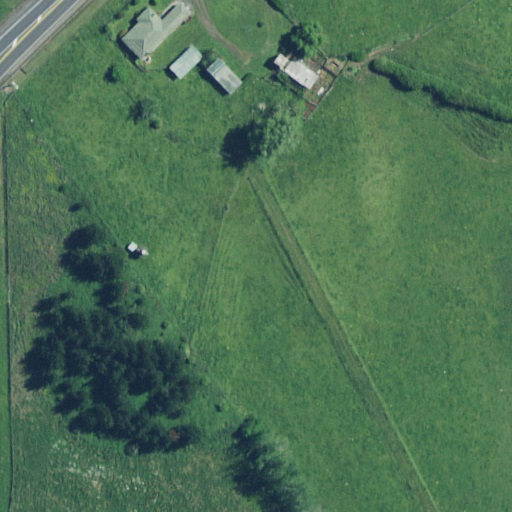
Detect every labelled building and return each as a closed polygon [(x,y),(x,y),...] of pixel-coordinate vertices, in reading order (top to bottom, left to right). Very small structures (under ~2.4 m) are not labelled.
[(189,12),(178,1),(160,20),(147,7),(135,20),(138,23),(120,41),(141,61),(189,12)] [(202,58),(192,46),(169,68),(179,79),(202,58)] [(287,59),(279,52),(270,63),(278,70),(287,59)] [(242,83),(218,59),(206,71),(230,95),(242,83)] [(315,76),(293,59),(283,71),(305,89),(315,76)]
